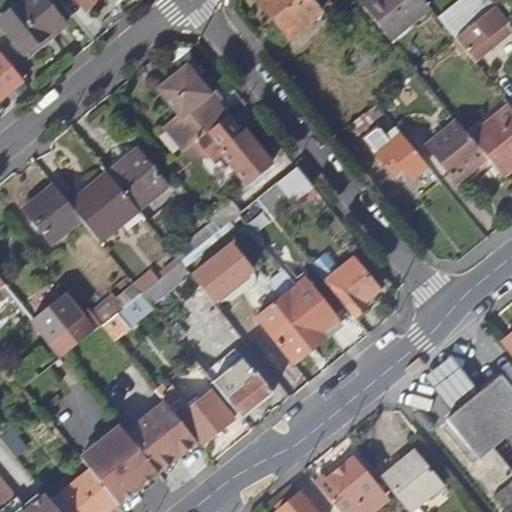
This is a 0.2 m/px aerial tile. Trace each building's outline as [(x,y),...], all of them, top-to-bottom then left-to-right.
[(51,37),(66,25),(45,0),(23,0),(0,19),(0,22),(30,59),(54,40),(51,37)] [(77,0),(86,10),(98,0),(77,0)] [(258,0),(289,38),(320,12),(311,0),(258,0)] [(372,0),(364,7),(390,39),(430,7),(423,0),(372,0)] [(455,39),(473,24),(495,6),(492,2),(489,0),(460,0),(439,18),(455,39)] [(507,22),(495,6),(473,24),(474,26),(485,39),(507,22)] [(456,40),(467,53),(485,39),(474,26),(456,40)] [(0,99),(22,81),(0,55),(0,99)] [(211,95),(188,66),(159,89),(179,115),(182,118),(211,95)] [(229,116),(219,103),(218,104),(211,95),(182,118),(179,115),(165,126),(186,151),(188,149),(200,139),(228,117),(229,116)] [(427,165),(392,122),(377,105),(364,115),(375,129),(364,138),(394,175),(404,168),(412,178),(427,165)] [(511,168),(511,108),(510,106),(471,138),(486,157),(502,177),(511,168)] [(228,117),(200,139),(215,157),(221,153),(248,184),(272,164),(246,132),(243,135),(228,117)] [(471,138),(458,122),(428,147),(456,182),(486,157),(471,138)] [(195,155),(215,157),(200,139),(188,149),(194,156),(195,155)] [(108,173),(138,211),(168,187),(137,149),(108,173)] [(308,179),(298,167),(259,199),(275,219),(314,187),(308,179)] [(138,211),(108,173),(69,205),(81,220),(100,242),(138,211)] [(81,220),(69,205),(54,186),(25,210),(52,244),(81,220)] [(194,279),(216,305),(254,274),(233,248),(194,279)] [(326,281),(355,317),(368,307),(365,302),(379,290),(353,259),(326,281)] [(187,270),(180,262),(142,294),(153,308),(154,308),(192,277),(187,270)] [(256,317),(295,365),(330,337),(327,333),(342,321),(306,277),(296,285),(256,317)] [(108,321),(117,313),(142,294),(131,280),(92,312),(102,325),(108,321)] [(63,358),(95,331),(64,294),(34,319),(32,321),(62,358),(63,358)] [(142,294),(117,313),(128,328),(153,308),(142,294)] [(108,321),(102,325),(114,339),(128,328),(117,313),(108,321)] [(511,353),(511,334),(503,342),(511,353)] [(202,368),(243,418),(273,393),(257,374),(255,376),(230,346),(202,368)] [(479,458),(498,442),(511,430),(511,389),(501,376),(446,420),(479,458)] [(165,402),(170,408),(181,398),(172,388),(167,392),(162,386),(156,391),(165,402)] [(203,445),(234,419),(211,392),(180,417),(203,445)] [(198,442),(170,408),(165,402),(141,422),(175,462),(198,442)] [(159,474),(160,474),(175,462),(141,422),(126,434),(159,474)] [(159,474),(126,434),(120,427),(102,442),(111,453),(114,452),(118,452),(120,453),(146,484),(159,474)] [(511,430),(498,442),(511,459),(511,430)] [(119,504),(120,505),(146,484),(120,453),(118,452),(114,452),(111,453),(102,442),(82,458),(91,470),(119,504)] [(383,478),(410,511),(444,484),(416,451),(383,478)] [(318,486),(339,511),(369,511),(373,509),(374,505),(370,501),(381,492),(378,487),(353,458),(318,486)] [(108,511),(119,504),(91,470),(60,496),(73,511),(77,511),(80,510),(82,511),(108,511)] [(0,511),(18,496),(0,474),(0,511)] [(503,511),(506,511),(511,507),(511,482),(492,498),(503,511)] [(322,511),(316,505),(313,507),(301,493),(278,511),(322,511)] [(61,511),(46,494),(28,509),(18,496),(0,511),(61,511)]
